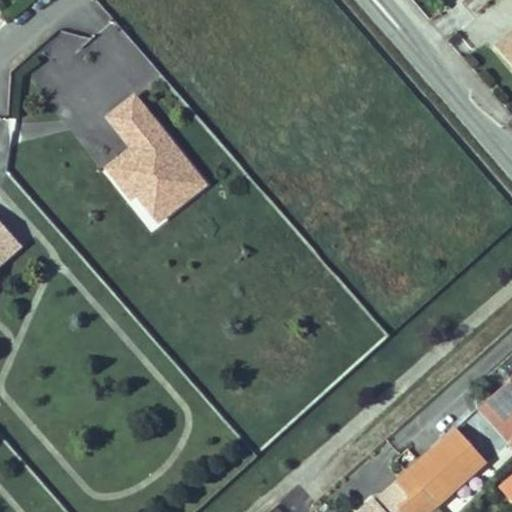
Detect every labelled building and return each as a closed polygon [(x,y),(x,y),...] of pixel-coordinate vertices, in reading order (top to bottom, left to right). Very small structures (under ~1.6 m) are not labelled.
[(511,67),(511,28),(493,47),(511,67)] [(208,184),(133,92),(103,117),(129,148),(102,169),(129,202),(135,196),(158,224),(208,184)] [(0,265),(22,248),(0,222),(0,265)] [(509,438),(511,435),(511,379),(482,408),(509,438)] [(453,429),(361,511),(452,511),(454,511),(443,499),(484,463),(453,429)] [(511,477),(501,487),(511,499),(511,477)]
